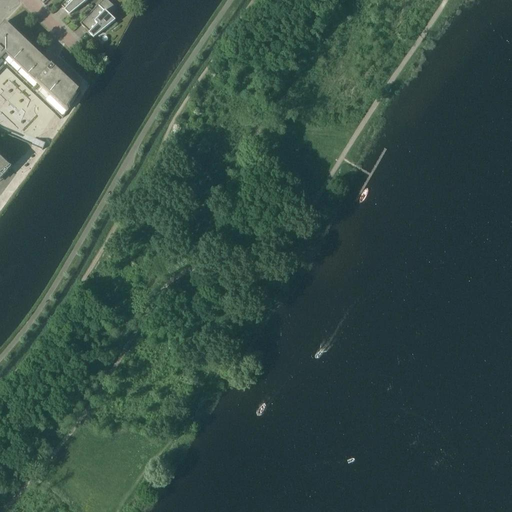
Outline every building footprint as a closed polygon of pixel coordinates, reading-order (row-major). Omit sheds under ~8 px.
[(66,0),(61,6),(70,15),(78,7),(78,6),(81,3),(83,4),(86,0),(66,0)] [(80,24),(94,38),(102,30),(103,31),(115,22),(110,17),(114,12),(102,0),(80,24)] [(56,71),(5,22),(0,27),(0,132),(13,138),(31,146),(34,139),(45,144),(62,118),(79,93),(61,75),(60,76),(55,71),(56,71)] [(31,146),(42,151),(45,144),(34,139),(31,146)] [(0,180),(11,169),(3,162),(0,158),(0,180)]
